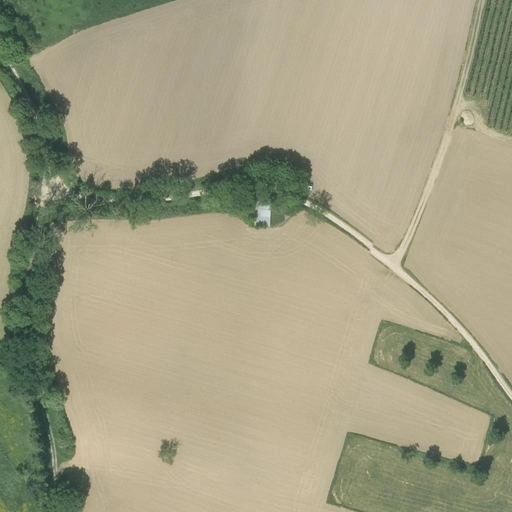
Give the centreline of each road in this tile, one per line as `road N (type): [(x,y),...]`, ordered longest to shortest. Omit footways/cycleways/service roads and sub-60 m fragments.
road 1 (track): [(511,393),(466,333),(393,264),(324,212),(273,187),(98,204),(47,189),(32,113),(0,49)]
road 2 (track): [(47,189),(24,303),(65,511)]
road 3 (track): [(481,0),(436,174),(393,264)]
